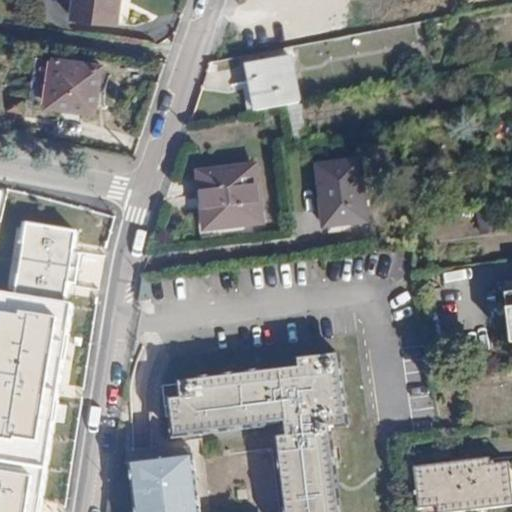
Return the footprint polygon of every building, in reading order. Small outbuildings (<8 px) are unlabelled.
[(121,0),(75,0),(72,20),(118,26),(121,0)] [(253,110),(270,107),(286,104),(300,101),(294,56),(245,66),(253,110)] [(99,68),(53,61),(46,108),(93,114),(99,68)] [(286,104),(270,107),(276,138),(292,135),(286,104)] [(301,106),(290,107),(292,130),(303,129),(301,106)] [(359,157),(318,163),(326,224),(368,219),(359,157)] [(423,170),(404,173),(410,214),(428,211),(423,170)] [(257,175),(208,181),(213,226),(262,220),(257,175)] [(74,231),(28,224),(18,295),(0,293),(0,511),(38,511),(74,305),(63,302),(74,231)] [(307,361),(165,379),(171,410),(180,409),(183,429),(283,416),(295,511),(346,511),(336,420),(352,418),(344,349),(305,354),(307,361)] [(205,511),(198,450),(167,455),(164,438),(139,443),(141,459),(137,459),(144,511),(205,511)] [(489,452),(415,461),(420,503),(440,501),(441,508),(511,500),(511,471),(510,458),(490,460),(489,452)]
